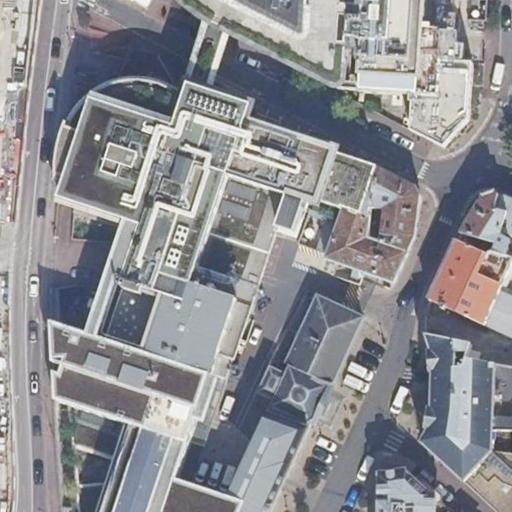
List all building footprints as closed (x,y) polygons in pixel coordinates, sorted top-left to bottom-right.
[(188,0),(195,6),(208,15),(230,26),(228,30),(327,83),(341,89),(348,90),(359,90),(359,93),(413,97),(411,132),(444,150),(457,137),(471,124),(473,65),(455,64),(456,51),(442,51),(444,31),(423,29),(425,0),(188,0)] [(486,0),(470,0),(469,21),(486,22),(486,0)] [(197,55),(190,84),(211,91),(218,65),(228,30),(230,26),(208,15),(197,55)] [(271,511),(313,421),(332,429),(346,397),(331,390),(362,318),(318,299),(288,364),(290,367),(286,375),(270,369),(260,391),(209,375),(226,327),(237,331),(253,288),(256,289),(292,186),(344,204),(342,211),(372,218),(373,207),(379,169),(315,148),(318,134),(254,101),(252,107),(211,91),(190,84),(186,94),(183,92),(179,90),(173,87),(167,85),(163,83),(159,82),(154,81),(149,80),(142,80),(121,81),(103,88),(90,96),(78,111),(67,130),(59,151),(56,172),(66,175),(59,194),(75,199),(131,218),(91,336),(54,324),(56,365),(63,368),(63,376),(57,374),(58,403),(134,428),(105,511),(271,511)] [(386,209),(382,242),(408,254),(415,239),(419,216),(422,197),(419,192),(417,188),(379,169),(373,207),(386,209)] [(462,233),(462,235),(495,250),(494,253),(511,261),(511,256),(508,255),(511,246),(511,245),(503,240),(505,236),(501,231),(507,217),(493,210),(499,194),(483,198),(473,214),(462,233)] [(511,199),(499,194),(493,210),(507,217),(501,231),(505,236),(511,239),(511,199)] [(325,259),(393,283),(408,254),(382,242),(369,236),(372,218),(342,211),(325,259)] [(445,268),(430,301),(511,341),(511,296),(503,292),(511,274),(511,261),(494,253),(495,250),(462,235),(458,243),(456,244),(449,261),(445,268)] [(473,347),(426,337),(429,350),(430,354),(432,380),(431,392),(429,406),(426,416),(420,442),(494,511),(511,511),(511,370),(467,362),(473,347)] [(449,511),(406,471),(377,474),(378,511),(449,511)]
